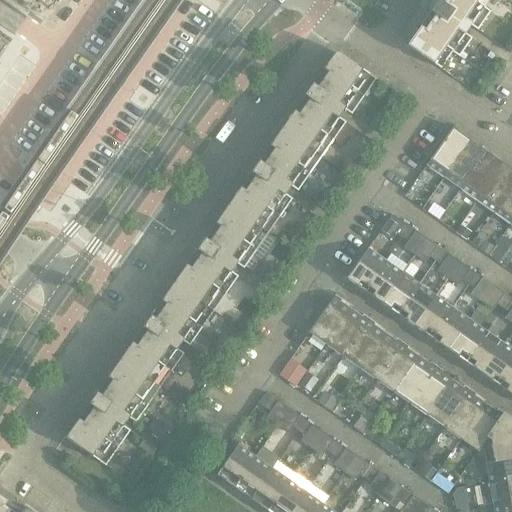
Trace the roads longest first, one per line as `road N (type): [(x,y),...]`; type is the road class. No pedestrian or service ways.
road 1 (residential): [(103,511),(26,458),(338,22)]
road 2 (residential): [(213,444),(441,97)]
road 3 (tertiary): [(69,279),(281,0)]
road 4 (tertiary): [(242,0),(47,262)]
road 5 (tertiary): [(0,392),(69,279)]
